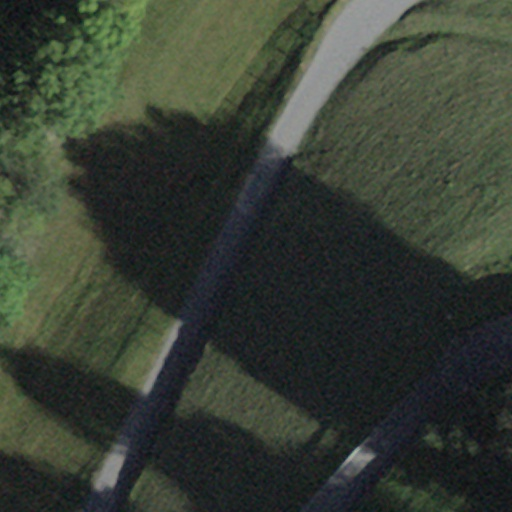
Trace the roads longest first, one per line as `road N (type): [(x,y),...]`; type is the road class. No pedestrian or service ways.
road 1 (unclassified): [(100,511),(287,128),(347,35),(385,0)]
road 2 (unclassified): [(511,342),(468,363),(412,412),(323,511)]
